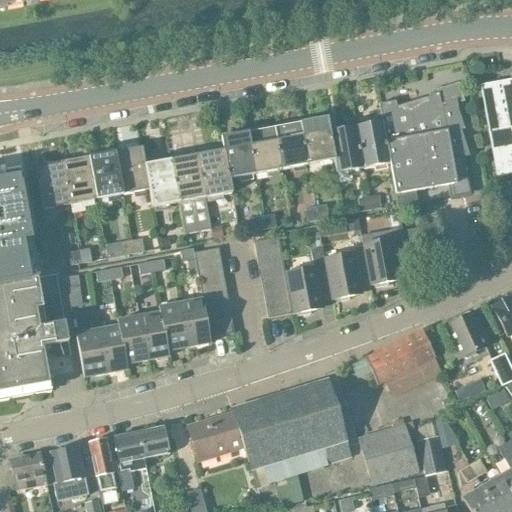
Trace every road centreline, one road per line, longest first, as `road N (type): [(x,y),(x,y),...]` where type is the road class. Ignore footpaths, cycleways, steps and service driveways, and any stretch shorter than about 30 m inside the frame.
road 1 (residential): [(0,434),(234,379),(436,307),(511,266)]
road 2 (unclassified): [(0,113),(461,27),(511,26)]
